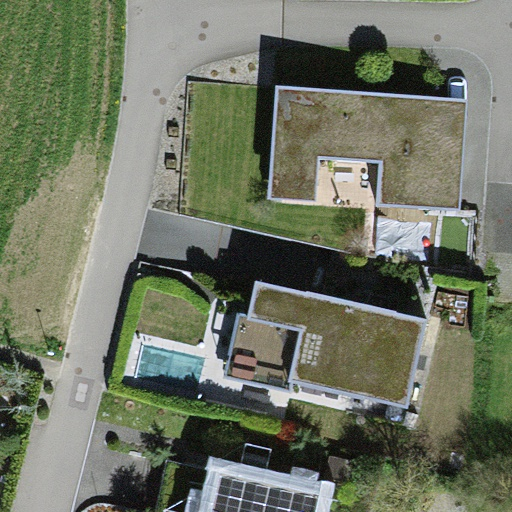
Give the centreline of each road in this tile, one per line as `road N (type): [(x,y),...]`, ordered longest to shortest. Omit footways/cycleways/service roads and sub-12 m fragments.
road 1 (residential): [(52,511),(87,388),(162,13)]
road 2 (residential): [(162,13),(511,11)]
